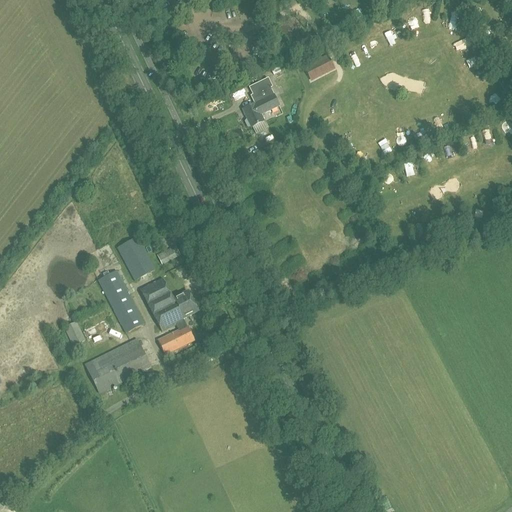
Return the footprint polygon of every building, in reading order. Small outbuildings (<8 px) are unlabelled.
[(245,7),(241,10),(248,19),(252,16),(245,7)] [(280,72),(278,67),(271,70),(273,75),(280,72)] [(251,129),(264,122),(261,116),(279,107),(270,89),(272,88),(268,78),(248,88),(252,95),(250,96),(251,98),(254,104),(242,110),(247,120),(245,121),(244,122),(247,128),(249,128),(251,128),(251,129)] [(260,135),(272,131),(269,122),(257,126),(260,135)] [(276,144),(255,155),(258,162),(280,150),(276,144)] [(135,282),(155,271),(137,239),(117,249),(135,282)] [(162,266),(180,257),(175,247),(157,256),(162,266)] [(126,334),(144,325),(116,272),(98,282),(126,334)] [(172,299),(163,279),(140,291),(161,331),(174,324),(178,331),(158,342),(165,356),(194,341),(187,327),(186,327),(182,320),(197,312),(187,292),(172,299)] [(73,348),(85,341),(76,323),(64,329),(73,348)] [(99,395),(151,369),(137,340),(85,366),(99,395)]
